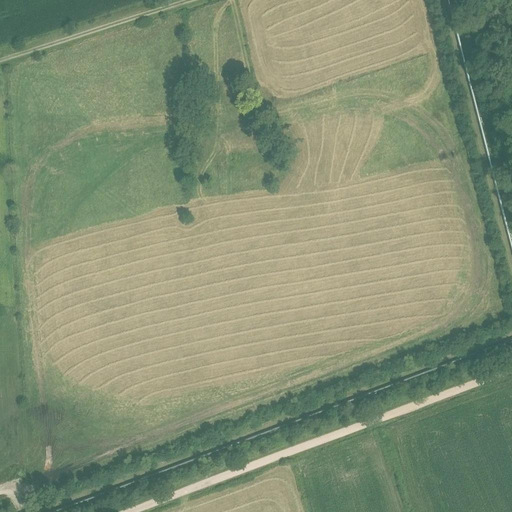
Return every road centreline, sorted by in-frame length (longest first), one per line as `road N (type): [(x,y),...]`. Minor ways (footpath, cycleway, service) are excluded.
road 1 (unclassified): [(128,511),(511,367)]
road 2 (track): [(0,60),(191,0)]
